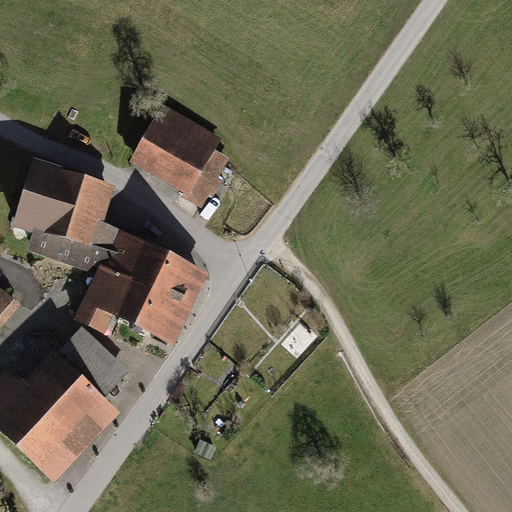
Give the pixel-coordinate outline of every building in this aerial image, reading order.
[(217,139),(166,109),(135,163),(187,192),(217,139)] [(111,189),(36,166),(16,227),(36,234),(30,251),(100,274),(122,232),(100,226),(111,189)] [(100,274),(77,319),(102,332),(112,313),(168,342),(203,274),(122,232),(100,274)] [(0,324),(5,329),(23,307),(0,287),(0,324)] [(120,416),(57,356),(0,416),(0,433),(55,485),(120,416)]
